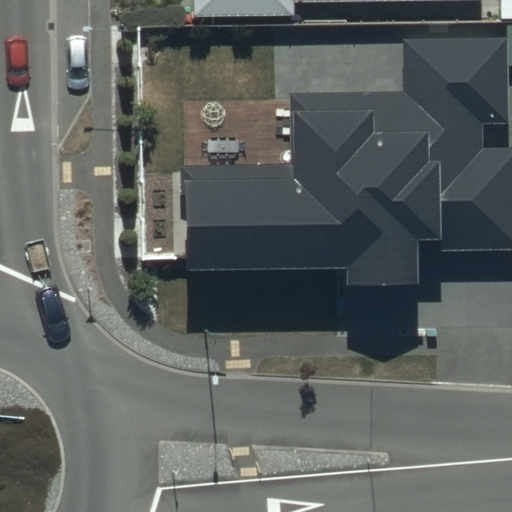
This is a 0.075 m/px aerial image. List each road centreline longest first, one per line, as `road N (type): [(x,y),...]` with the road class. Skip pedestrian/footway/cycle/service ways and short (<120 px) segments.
road 1 (residential): [(94,402),(466,425),(511,440)]
road 2 (residential): [(19,0),(28,334)]
road 3 (residential): [(511,480),(480,495),(283,511)]
